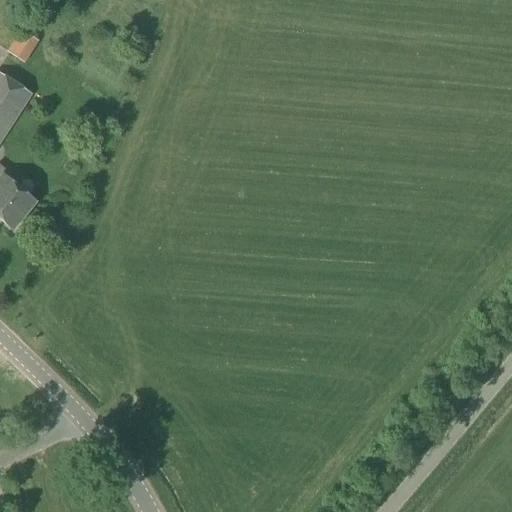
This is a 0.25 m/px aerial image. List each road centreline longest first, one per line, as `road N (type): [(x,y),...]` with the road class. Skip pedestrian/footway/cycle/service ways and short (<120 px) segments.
road 1 (tertiary): [(146,511),(87,425),(0,339)]
road 2 (unclassified): [(386,511),(511,366)]
